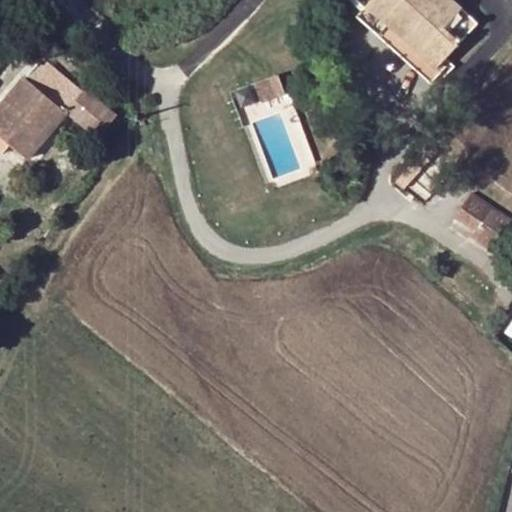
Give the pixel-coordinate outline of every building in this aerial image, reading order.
[(451,0),(373,0),(368,7),(437,69),(478,24),(451,0)] [(441,73),(437,69),(368,7),(358,18),(430,84),(441,73)] [(0,105),(0,126),(15,139),(9,145),(27,160),(66,114),(96,138),(117,115),(86,89),(82,93),(61,75),(56,81),(37,65),(26,79),(22,79),(0,105)] [(277,80),(268,85),(276,103),(286,99),(277,80)] [(262,109),(276,103),(268,85),(254,92),(262,109)] [(9,145),(15,139),(0,126),(0,154),(1,155),(9,145)] [(397,182),(405,188),(429,161),(422,154),(397,182)] [(511,219),(472,193),(456,218),(475,230),(471,236),(492,249),(511,219)]
